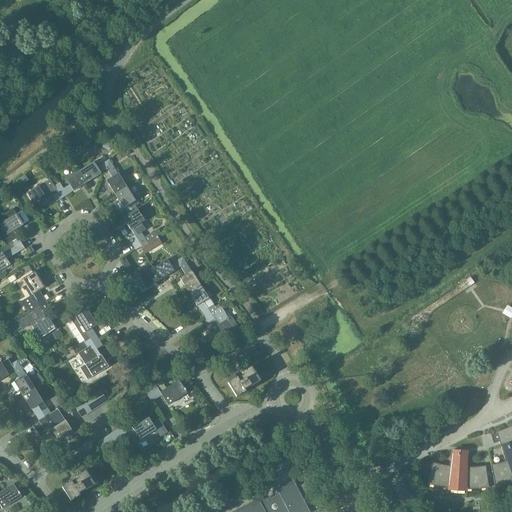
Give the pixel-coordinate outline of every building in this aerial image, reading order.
[(85,142),(82,137),(77,141),(79,145),(85,142)] [(107,170),(106,168),(111,165),(109,162),(108,160),(96,167),(93,162),(79,171),(87,183),(101,174),(107,170)] [(106,181),(115,195),(126,188),(117,173),(109,162),(111,165),(106,168),(107,170),(112,178),(106,181)] [(73,192),(87,183),(79,171),(65,179),(69,185),(63,189),(59,183),(54,186),(61,198),(73,191),(73,192)] [(56,202),(61,198),(54,186),(51,188),(49,186),(41,192),(38,187),(26,194),(35,208),(47,201),(47,200),(53,196),(56,202)] [(123,218),(137,210),(136,210),(140,208),(135,201),(126,188),(115,195),(124,209),(128,215),(123,218)] [(0,236),(5,245),(6,245),(10,251),(21,244),(14,232),(23,226),(16,214),(13,210),(0,217),(0,236)] [(129,240),(133,245),(144,238),(147,243),(141,233),(146,230),(141,223),(144,221),(137,210),(123,218),(130,230),(131,230),(135,236),(129,240)] [(144,238),(133,245),(136,250),(140,248),(147,243),(144,238)] [(147,243),(140,248),(144,255),(153,249),(148,242),(147,243)] [(6,245),(5,245),(0,248),(0,249),(3,253),(0,254),(0,271),(11,265),(7,260),(24,249),(21,244),(10,251),(6,245)] [(174,271),(180,267),(179,266),(185,262),(182,258),(170,265),(167,260),(153,268),(161,281),(175,272),(174,271)] [(179,279),(188,293),(200,285),(191,271),(182,258),(185,262),(179,266),(180,267),(185,275),(179,279)] [(28,265),(23,268),(26,273),(31,270),(28,265)] [(147,289),(161,281),(153,268),(139,277),(139,278),(133,282),(130,276),(125,280),(132,291),(143,284),(147,289)] [(32,307),(34,310),(46,303),(39,292),(45,288),(35,272),(22,280),(32,295),(27,298),(23,301),(29,309),(32,307)] [(16,273),(8,278),(11,283),(19,278),(16,273)] [(126,294),(132,291),(125,280),(119,283),(126,294)] [(198,306),(205,318),(217,311),(213,305),(209,299),(200,285),(188,293),(197,307),(198,306)] [(46,303),(34,310),(41,322),(32,328),(40,340),(56,329),(48,317),(48,318),(44,312),(49,308),(46,303)] [(511,307),(507,305),(502,313),(511,318),(511,315),(511,307)] [(217,311),(205,318),(208,323),(214,319),(218,326),(217,326),(224,338),(239,329),(231,317),(222,307),(217,311)] [(83,343),(87,348),(99,341),(96,336),(92,329),(97,326),(87,310),(71,320),(85,342),(83,343)] [(52,334),(56,341),(60,337),(56,331),(52,334)] [(102,346),(99,341),(87,348),(78,354),(85,365),(80,369),(87,381),(109,367),(101,355),(100,356),(97,350),(102,346)] [(49,365),(52,370),(62,363),(59,358),(49,365)] [(14,371),(15,371),(13,369),(19,366),(17,362),(17,361),(4,369),(1,364),(0,364),(0,381),(9,376),(8,375),(14,371)] [(14,382),(23,396),(35,389),(26,375),(25,375),(17,362),(19,366),(13,369),(15,371),(19,379),(14,382)] [(243,375),(241,377),(238,379),(237,377),(227,383),(236,398),(246,392),(245,390),(250,386),(251,387),(261,381),(251,367),(242,373),(243,375)] [(151,402),(162,396),(168,406),(187,394),(179,381),(160,393),(155,384),(144,391),(151,402)] [(32,410),(39,421),(50,414),(47,409),(35,389),(23,396),(26,402),(24,403),(29,410),(30,409),(31,410),(32,410)] [(100,390),(95,393),(102,405),(107,402),(100,390)] [(95,393),(90,396),(97,408),(102,405),(95,393)] [(90,396),(85,399),(92,411),(97,408),(90,396)] [(85,399),(79,403),(87,415),(92,411),(85,399)] [(87,415),(79,403),(74,406),(81,418),(87,415)] [(50,414),(39,421),(42,427),(48,423),(52,429),(51,430),(59,442),(73,433),(65,421),(58,409),(50,414)] [(123,427),(118,430),(125,442),(136,435),(140,440),(156,430),(148,418),(132,428),(133,429),(127,433),(123,427)] [(511,427),(506,430),(501,432),(496,433),(490,435),(494,444),(499,442),(500,448),(501,447),(506,461),(501,463),(493,465),(491,465),(495,488),(500,487),(509,484),(511,483),(511,427)] [(118,430),(113,434),(120,445),(125,442),(118,430)] [(31,433),(27,436),(30,442),(35,439),(31,433)] [(113,434),(108,437),(115,448),(120,445),(113,434)] [(115,448),(108,437),(97,443),(104,455),(115,448)] [(436,464),(432,462),(426,484),(434,486),(442,488),(448,489),(447,491),(467,493),(467,490),(468,491),(477,490),(485,489),(489,488),(486,466),(481,467),(474,468),(468,468),(469,453),(451,451),(449,467),(442,465),(436,464)] [(78,479),(75,481),(72,483),(71,481),(62,487),(71,502),(80,496),(79,494),(85,490),(85,491),(95,485),(86,471),(76,477),(78,479)] [(309,511),(303,499),(293,481),(277,490),(278,493),(260,502),(258,499),(233,511),(309,511)] [(311,481),(301,486),(300,487),(306,497),(317,492),(311,481)] [(0,506),(2,510),(21,497),(13,484),(0,492),(0,506)]
